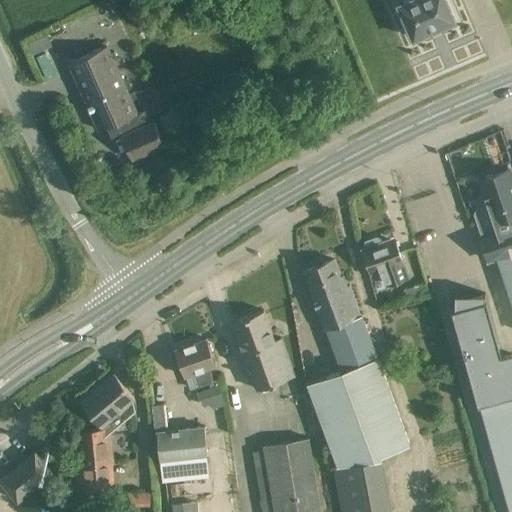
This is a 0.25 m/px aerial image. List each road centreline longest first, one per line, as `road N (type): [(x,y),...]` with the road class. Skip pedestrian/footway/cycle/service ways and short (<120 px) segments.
road 1 (secondary): [(129,299),(322,171),(511,84)]
road 2 (unclassified): [(129,299),(41,157),(0,63)]
road 3 (secondary): [(0,388),(129,299)]
